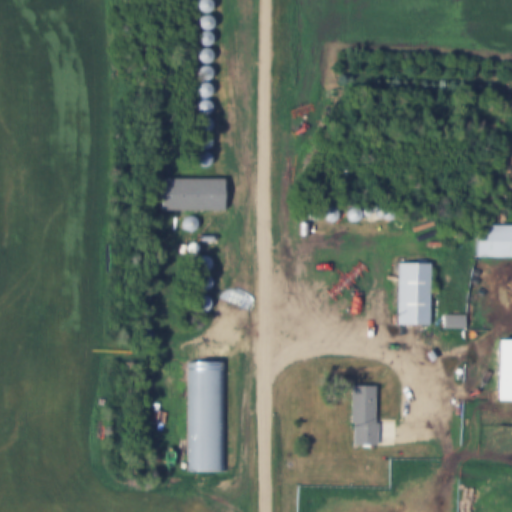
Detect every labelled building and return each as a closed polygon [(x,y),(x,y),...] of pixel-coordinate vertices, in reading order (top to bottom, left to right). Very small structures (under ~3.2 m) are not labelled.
[(198,17),(213,13),(210,1),(195,5),(198,17)] [(198,22),(200,33),(213,31),(211,20),(198,22)] [(200,36),(199,47),(211,48),(212,37),(200,36)] [(160,182),(160,213),(221,213),(221,182),(160,182)] [(511,228),(474,228),(474,260),(511,259),(511,228)] [(398,266),(398,327),(430,327),(430,266),(398,266)] [(465,318),(443,318),(443,331),(465,331),(465,318)] [(511,344),(495,344),(495,405),(511,405),(511,344)] [(190,475),(224,475),(225,366),(213,366),(213,358),(191,358),(190,475)] [(350,388),(352,447),(375,447),(373,387),(350,388)]
